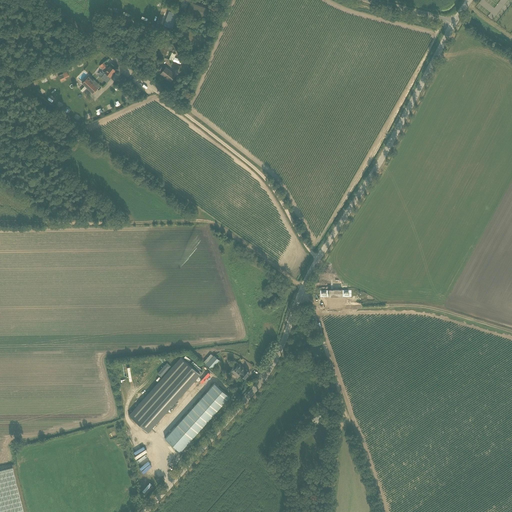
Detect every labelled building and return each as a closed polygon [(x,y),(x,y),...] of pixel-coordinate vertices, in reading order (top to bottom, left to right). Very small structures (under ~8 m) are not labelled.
[(190,3),(188,7),(187,12),(188,13),(187,16),(193,18),(194,15),(210,21),(212,16),(214,11),(190,3)] [(163,25),(166,26),(172,29),(176,18),(171,16),(171,15),(168,14),(163,25)] [(180,27),(175,41),(199,50),(204,36),(180,27)] [(164,39),(162,43),(160,42),(159,44),(159,45),(161,46),(158,54),(165,57),(170,42),(164,39)] [(106,82),(115,71),(115,70),(110,66),(101,78),(106,82)] [(170,81),(173,78),(175,75),(166,67),(161,74),(170,81)] [(65,79),(65,78),(69,76),(67,72),(63,74),(58,76),(61,81),(65,79)] [(87,78),(82,84),(93,94),(97,89),(87,78)] [(214,355),(213,356),(211,354),(204,362),(212,369),(220,360),(214,355)] [(200,374),(182,357),(129,416),(148,432),(200,374)] [(245,379),(250,373),(245,369),(244,371),(237,365),(234,370),(240,375),(245,379)] [(230,397),(215,383),(165,439),(180,452),(230,397)] [(322,410),(311,415),(314,420),(325,416),(322,410)] [(110,436),(116,434),(114,426),(108,428),(110,436)] [(149,458),(147,454),(145,455),(144,451),(134,456),(137,463),(149,458)] [(0,470),(0,511),(23,511),(13,468),(0,470)]
